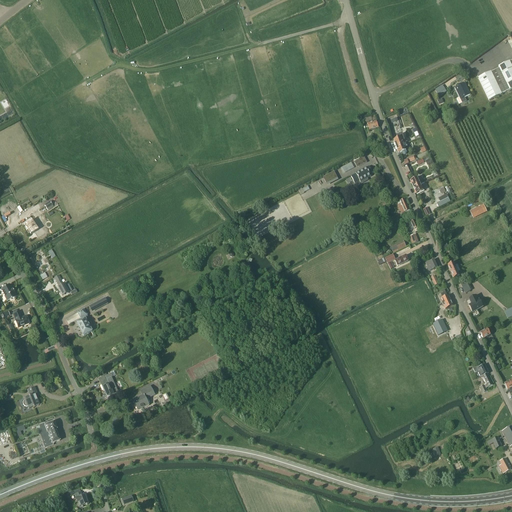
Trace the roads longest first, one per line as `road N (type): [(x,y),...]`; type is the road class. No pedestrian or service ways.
road 1 (secondary): [(511,495),(413,499),(259,455),(181,447),(121,454),(1,494)]
road 2 (unclassified): [(511,412),(372,95)]
road 3 (unclassified): [(93,443),(48,319),(0,240)]
